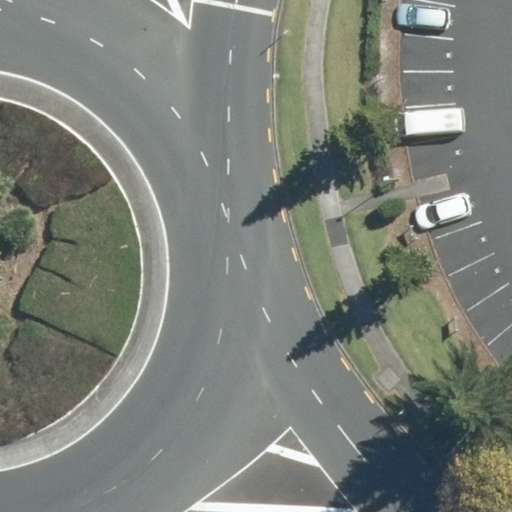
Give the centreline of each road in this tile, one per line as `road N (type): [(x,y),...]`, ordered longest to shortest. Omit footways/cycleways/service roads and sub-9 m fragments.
road 1 (tertiary): [(225,240),(222,318),(196,392),(149,455),(61,511)]
road 2 (unclassified): [(225,240),(369,472),(406,511)]
road 3 (tertiary): [(0,10),(72,30),(145,79),(175,112),(215,191)]
road 4 (tertiary): [(235,0),(215,191)]
